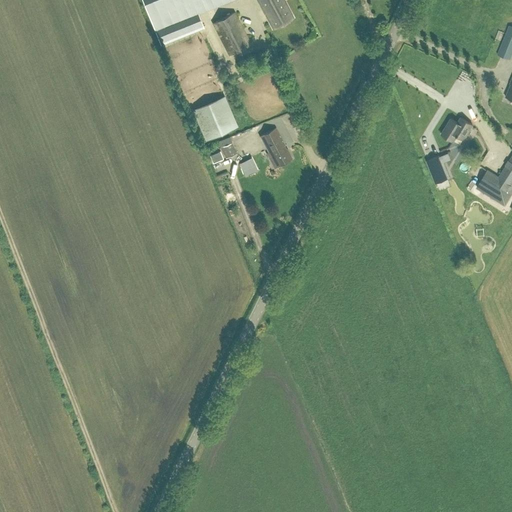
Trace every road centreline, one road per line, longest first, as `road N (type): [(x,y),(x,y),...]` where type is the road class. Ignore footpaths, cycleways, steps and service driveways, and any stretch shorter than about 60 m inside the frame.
road 1 (tertiary): [(160,511),(410,0)]
road 2 (track): [(0,218),(115,511)]
road 3 (unknown): [(327,170),(246,0)]
road 4 (unknown): [(277,273),(239,183),(245,149)]
